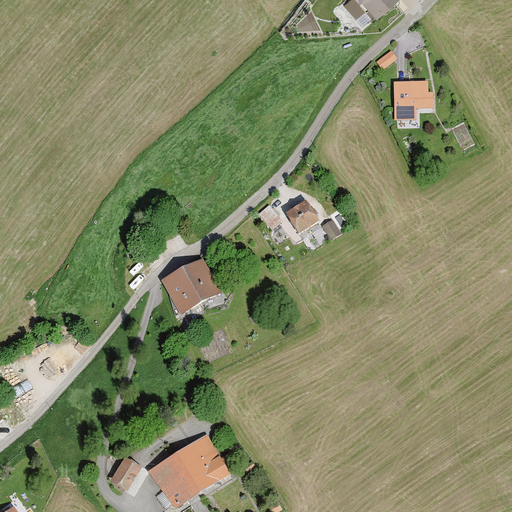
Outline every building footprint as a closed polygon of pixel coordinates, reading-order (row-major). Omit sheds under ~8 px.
[(359,0),(349,0),(343,6),(356,20),(368,10),(359,0)] [(359,0),(368,10),(377,19),(395,3),(398,0),(359,0)] [(391,51),(377,62),(383,69),(397,59),(391,51)] [(397,82),(394,82),(395,120),(416,120),(416,109),(433,109),(433,92),(428,92),(428,81),(406,82),(397,82)] [(306,202),(286,214),(299,235),(319,223),(306,202)] [(269,206),(259,215),(272,230),(278,225),(282,221),(269,206)] [(332,220),(322,226),(323,228),(330,240),(341,234),(332,220)] [(202,262),(162,283),(180,316),(220,295),(202,262)] [(207,436),(150,471),(174,510),(231,475),(207,436)] [(142,467),(126,457),(112,481),(128,490),(142,467)]
